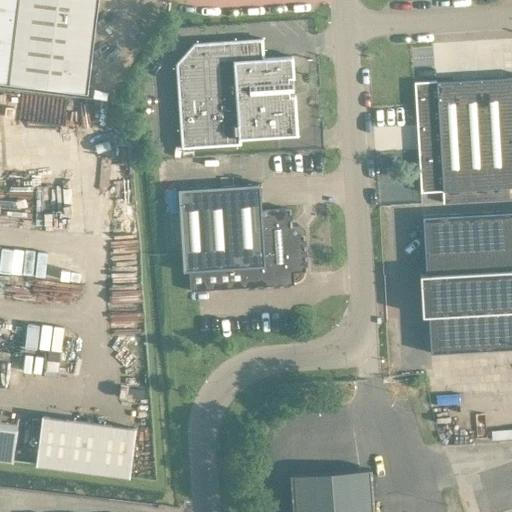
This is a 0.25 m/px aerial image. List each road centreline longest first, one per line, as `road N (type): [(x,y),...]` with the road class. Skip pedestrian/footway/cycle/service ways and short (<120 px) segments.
road 1 (unclassified): [(203,511),(198,431),(214,390),(266,358),(338,351),(364,336),(345,24)]
road 2 (unclassified): [(511,17),(345,24)]
